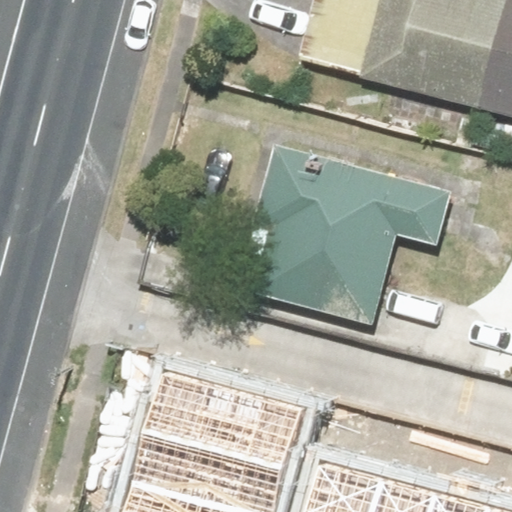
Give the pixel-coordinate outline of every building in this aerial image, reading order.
[(511,0),(318,0),(305,53),(470,96),(459,138),(511,152),(511,151),(511,0)] [(305,136),(268,257),(383,310),(396,269),(442,290),(466,210),(305,136)] [(511,240),(511,172),(480,165),(465,230),(511,240)] [(511,306),(501,304),(489,370),(511,374),(511,306)] [(152,379),(117,511),(277,511),(302,418),(152,379)] [(511,511),(319,460),(305,511),(511,511)]
